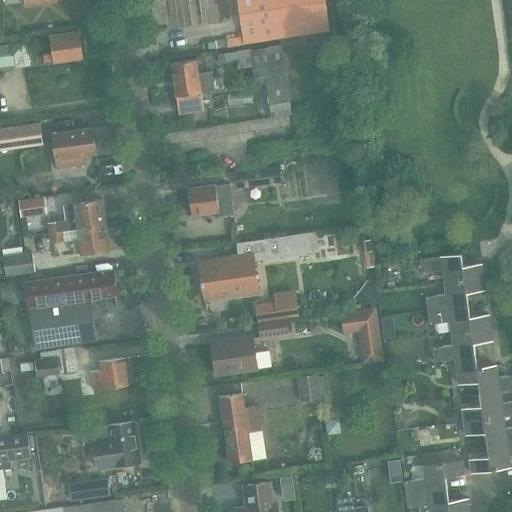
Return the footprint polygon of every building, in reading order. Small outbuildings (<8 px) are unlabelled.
[(216,0),(192,0),(163,4),(169,39),(221,32),(216,0)] [(238,0),(244,43),(330,31),(325,0),(238,0)] [(50,36),(53,62),(82,58),(79,32),(50,36)] [(30,42),(12,43),(14,67),(26,66),(31,66),(30,42)] [(0,67),(14,67),(12,43),(0,43),(0,67)] [(248,48),(216,52),(217,61),(237,58),(239,69),(251,67),(254,85),(266,83),(270,117),(291,114),(281,44),(268,45),(268,47),(261,48),(249,49),(248,48)] [(178,103),(179,115),(204,111),(202,93),(214,91),(214,90),(212,78),(211,71),(199,72),(197,60),(172,64),(178,103)] [(221,77),(212,78),(214,90),(223,88),(221,77)] [(0,150),(42,145),(41,135),(39,123),(0,128),(0,150)] [(96,153),(92,129),(53,134),(57,167),(85,163),(84,155),(96,153)] [(234,173),(237,188),(281,182),(279,167),(234,173)] [(189,189),(193,216),(219,212),(219,217),(235,215),(230,184),(216,186),(216,185),(189,189)] [(20,201),(22,217),(46,213),(44,197),(20,201)] [(48,223),(50,233),(106,225),(102,199),(74,203),(76,219),(48,223)] [(106,225),(50,233),(51,243),(73,240),(74,254),(81,253),(81,255),(110,251),(106,225)] [(199,262),(205,301),(258,293),(253,255),(270,252),(268,240),(238,244),(240,256),(199,262)] [(370,241),(361,242),(363,254),(372,253),(370,241)] [(2,256),(6,276),(35,271),(32,251),(23,252),(2,256)] [(442,270),(443,281),(483,275),(481,263),(463,266),(461,253),(420,259),(422,272),(442,270)] [(26,283),(30,308),(90,299),(116,296),(112,270),(86,274),(37,281),(26,283)] [(426,297),(428,309),(468,303),(466,292),(485,290),(483,275),(443,281),(445,294),(426,297)] [(368,280),(353,298),(361,305),(377,303),(378,302),(376,287),(368,280)] [(90,299),(30,308),(36,349),(74,343),(96,340),(90,299)] [(273,302),(256,305),(258,322),(299,317),(296,299),(273,302)] [(449,321),(451,333),(490,326),(488,314),(470,317),(468,303),(428,309),(430,323),(449,321)] [(376,307),(341,312),(344,332),(358,330),(362,363),(384,360),(381,342),(379,327),(378,320),(376,307)] [(382,319),(381,319),(383,329),(384,329),(395,328),(394,318),(382,319)] [(259,325),(261,338),(288,334),(286,321),(259,325)] [(490,326),(451,333),(452,345),(433,348),(435,362),(462,358),(475,357),(474,343),(492,341),(490,326)] [(212,344),(216,375),(257,369),(253,338),(212,344)] [(18,341),(8,342),(10,356),(23,355),(22,344),(18,341)] [(34,360),(36,377),(78,371),(77,357),(75,357),(74,347),(40,353),(40,359),(34,360)] [(0,382),(3,382),(2,372),(11,371),(9,357),(0,358),(0,382)] [(90,372),(93,391),(129,386),(125,358),(99,362),(100,371),(90,372)] [(20,364),(20,371),(33,369),(32,363),(20,364)] [(478,382),(479,394),(511,389),(511,375),(498,378),(496,365),(476,368),(457,371),(459,385),(478,382)] [(298,376),(301,400),(321,397),(318,373),(298,376)] [(481,406),(462,408),(464,422),(503,416),(511,414),(511,400),(501,402),(500,391),(479,394),(481,406)] [(219,397),(229,463),(266,458),(258,405),(244,407),(242,393),(219,397)] [(456,411),(444,413),(446,424),(457,423),(456,411)] [(485,433),(486,445),(511,440),(511,426),(505,428),(503,416),(464,422),(466,435),(485,433)] [(322,435),(320,419),(311,421),(313,436),(322,435)] [(337,421),(325,422),(326,435),(338,434),(337,421)] [(92,430),(98,469),(140,463),(134,422),(108,426),(108,427),(92,430)] [(0,469),(11,468),(10,459),(31,457),(28,433),(0,436),(0,469)] [(511,440),(486,445),(488,457),(469,459),(471,473),(510,468),(509,455),(511,454),(511,440)] [(437,451),(422,453),(423,466),(438,464),(437,451)] [(404,481),(406,495),(447,489),(445,477),(464,474),(462,460),(438,464),(423,466),(425,479),(404,481)] [(294,465),(284,466),(287,486),(296,485),(294,465)] [(342,469),(333,470),(335,483),(343,482),(342,469)] [(108,477),(69,483),(72,501),(110,495),(108,477)] [(236,509),(236,511),(278,511),(277,503),(273,504),(270,482),(244,485),(247,507),(236,509)] [(428,505),(429,511),(467,511),(469,511),(468,498),(448,501),(447,489),(406,495),(408,508),(428,505)] [(337,511),(355,511),(354,507),(353,507),(352,497),(336,498),(337,511)]
